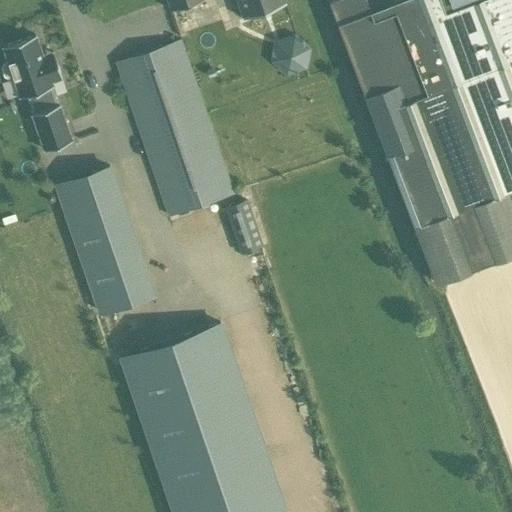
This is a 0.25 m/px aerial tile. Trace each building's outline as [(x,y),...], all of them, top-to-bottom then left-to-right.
[(168,0),(172,8),(195,0),(168,0)] [(236,0),(243,17),(287,2),(286,0),(236,0)] [(511,0),(396,0),(370,10),(365,0),(331,0),(329,1),(387,155),(436,282),(511,252),(511,200),(508,189),(511,187),(511,0)] [(51,81),(62,77),(53,52),(42,55),(35,34),(3,46),(8,61),(4,63),(2,67),(4,76),(9,78),(13,76),(20,96),(25,94),(44,149),(71,140),(51,81)] [(276,42),(272,61),(287,74),(305,67),(309,48),(294,35),(276,42)] [(169,214),(234,192),(182,41),(117,63),(169,214)] [(109,165),(56,183),(100,312),(153,294),(109,165)] [(243,199),(225,205),(241,252),(259,246),(262,245),(245,198),(243,199)] [(285,511),(220,322),(122,355),(175,511),(285,511)]
